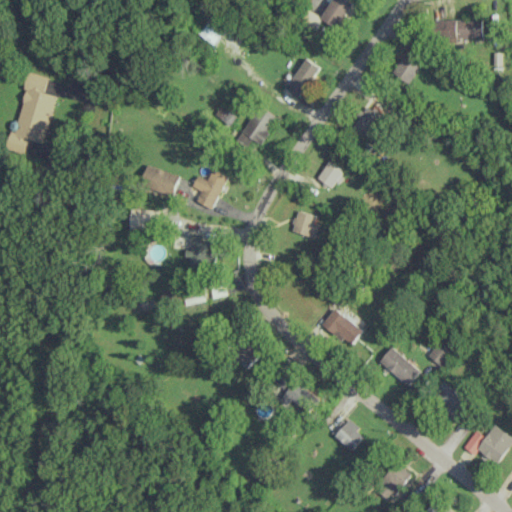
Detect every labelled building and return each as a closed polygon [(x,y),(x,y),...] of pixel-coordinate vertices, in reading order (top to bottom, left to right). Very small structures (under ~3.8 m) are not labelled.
[(352,2),(348,0),(326,0),(330,2),(321,17),(337,27),(352,2)] [(213,44),(225,28),(209,15),(196,31),(213,44)] [(483,18),(439,19),(440,38),(484,37),(483,18)] [(407,85),(423,64),(409,52),(392,73),(407,85)] [(301,93),(320,67),(307,57),(288,84),(301,93)] [(56,95),(44,92),(48,76),(29,71),(9,149),(26,153),(29,139),(44,143),(56,95)] [(365,139),(383,117),(368,105),(351,127),(365,139)] [(252,138),(256,143),(280,121),(266,106),(234,135),(243,145),(252,138)] [(317,178),(332,188),(345,167),(330,158),(317,178)] [(180,175),(154,166),(147,186),(173,195),(180,175)] [(228,175),(212,168),(207,179),(197,174),(192,186),(202,191),(198,201),(213,208),(228,175)] [(157,210),(132,206),(129,227),(154,231),(157,210)] [(294,232),(315,236),(319,214),(298,210),(294,232)] [(191,266),(210,266),(211,242),(201,242),(201,235),(191,235),(191,249),(186,248),(186,256),(191,256),(191,266)] [(228,293),(224,279),(211,283),(216,297),(228,293)] [(165,306),(205,299),(203,288),(163,294),(165,306)] [(368,330),(335,308),(324,325),(357,347),(368,330)] [(234,353),(248,367),(261,354),(248,340),(234,353)] [(454,352),(441,341),(430,354),(442,365),(454,352)] [(410,384),(422,369),(393,345),(380,360),(410,384)] [(284,395),(303,415),(318,401),(299,380),(284,395)] [(459,417),(471,398),(444,381),(432,401),(459,417)] [(367,434),(350,419),(337,435),(354,450),(367,434)] [(477,429),(466,447),(476,453),(479,449),(500,463),(511,444),(511,434),(496,424),(488,436),(477,429)] [(381,483),(394,496),(414,474),(400,462),(381,483)] [(451,511),(435,502),(428,511),(451,511)]
